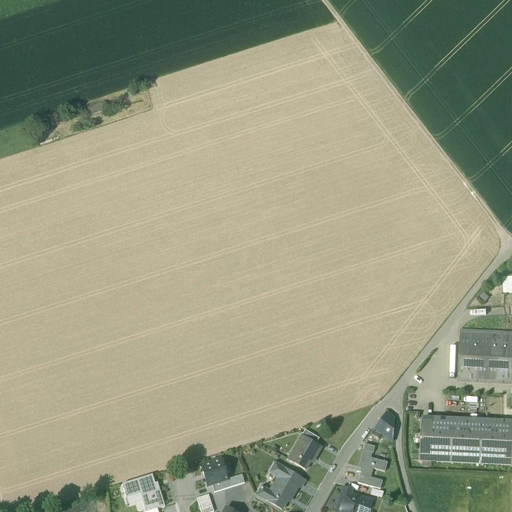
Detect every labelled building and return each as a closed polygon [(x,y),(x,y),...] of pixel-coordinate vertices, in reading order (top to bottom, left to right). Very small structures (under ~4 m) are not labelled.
[(105,103),(86,109),(88,117),(107,111),(105,103)] [(46,121),(38,123),(41,132),(49,130),(46,121)] [(511,333),(460,331),(458,383),(511,386),(511,333)] [(387,413),(374,430),(393,444),(394,419),(387,413)] [(511,421),(422,418),(421,462),(511,465),(511,421)] [(319,439),(305,431),(301,437),(303,438),(316,445),(319,439)] [(316,445),(303,438),(289,462),(305,471),(314,455),(316,456),(321,448),(316,445)] [(374,448),(365,445),(363,452),(372,454),(373,455),(374,448)] [(372,454),(363,452),(358,469),(362,470),(358,484),(380,490),(382,482),(370,479),(372,470),(385,473),(387,464),(370,459),(372,454)] [(221,461),(201,467),(207,488),(212,487),(227,482),(221,461)] [(295,476),(276,464),(270,474),(279,480),(280,478),(290,484),(295,476)] [(152,476),(122,486),(126,498),(140,494),(145,511),(151,511),(157,510),(164,508),(158,487),(155,488),(152,476)] [(304,482),(295,476),(290,484),(298,488),(297,489),(299,490),(304,482)] [(227,482),(212,487),(215,494),(244,485),(242,477),(227,482)] [(270,495),(266,502),(282,511),(291,495),(293,496),(297,489),(298,488),(290,484),(280,478),(279,480),(270,495)] [(352,491),(343,488),(337,509),(341,510),(340,511),(351,511),(353,506),(368,511),(369,511),(369,510),(365,509),(367,500),(350,496),(352,491)] [(270,495),(261,489),(260,491),(257,497),(266,502),(270,495)] [(210,502),(208,496),(197,499),(199,505),(210,502)] [(212,508),(210,502),(199,505),(201,511),(212,508)]
